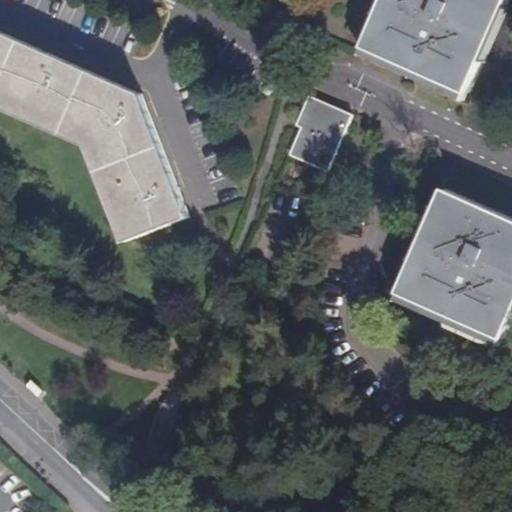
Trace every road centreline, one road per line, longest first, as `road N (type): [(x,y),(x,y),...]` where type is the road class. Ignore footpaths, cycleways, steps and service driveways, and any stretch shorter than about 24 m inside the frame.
road 1 (residential): [(191,0),(399,115),(511,161)]
road 2 (tertiary): [(136,511),(0,391)]
road 3 (residential): [(153,81),(0,12)]
road 4 (tertiary): [(0,419),(100,511)]
road 5 (residential): [(201,204),(153,81)]
